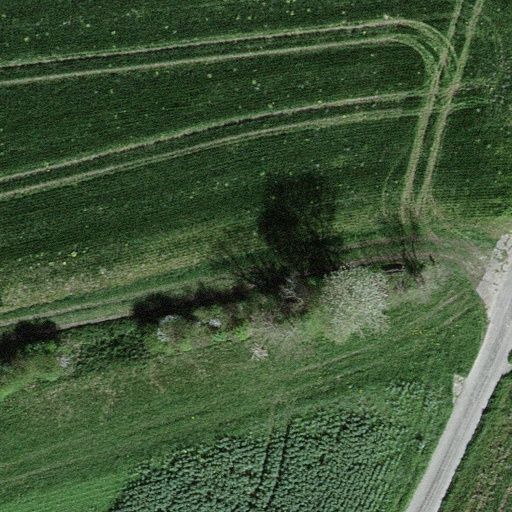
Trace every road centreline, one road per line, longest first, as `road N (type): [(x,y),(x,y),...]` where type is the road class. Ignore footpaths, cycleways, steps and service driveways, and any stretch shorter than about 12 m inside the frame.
road 1 (track): [(0,338),(410,247),(455,251),(511,276)]
road 2 (unclassified): [(511,306),(421,511)]
